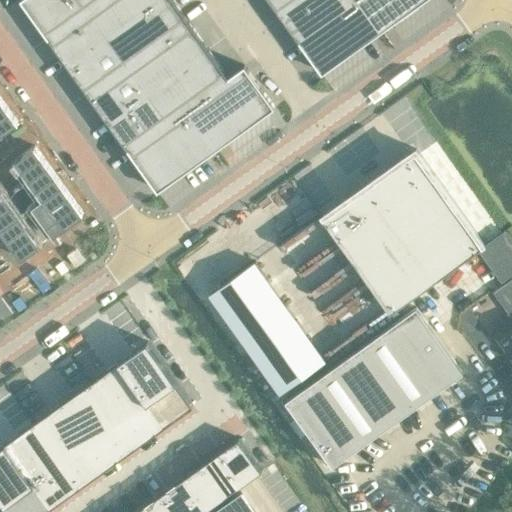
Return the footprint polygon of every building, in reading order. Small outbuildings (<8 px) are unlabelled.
[(21,0),(158,190),(275,107),(245,64),(228,76),(173,0),(21,0)] [(270,0),(322,73),(378,33),(391,23),(423,0),(270,0)] [(0,104),(0,136),(15,126),(0,104)] [(435,134),(341,202),(410,298),(504,230),(435,134)] [(28,142),(8,157),(37,196),(27,203),(49,233),(78,211),(28,142)] [(0,180),(0,221),(23,252),(42,238),(0,180)] [(67,254),(76,266),(84,260),(76,248),(67,254)] [(251,263),(205,296),(275,394),(320,361),(251,263)] [(416,306),(286,400),(332,465),(463,372),(416,306)] [(511,315),(492,330),(511,357),(511,315)] [(145,340),(0,443),(0,498),(9,511),(42,511),(192,405),(145,340)] [(236,437),(131,511),(195,511),(258,467),(236,437)] [(256,511),(241,491),(211,511),(256,511)]
